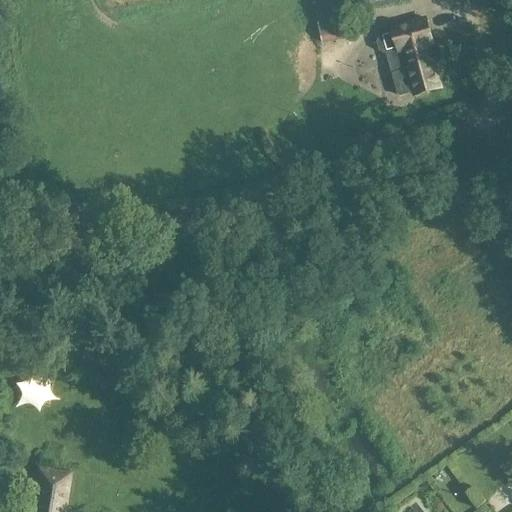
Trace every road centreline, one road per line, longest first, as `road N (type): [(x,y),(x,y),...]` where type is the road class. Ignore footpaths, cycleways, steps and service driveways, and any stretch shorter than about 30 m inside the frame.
road 1 (unclassified): [(228,211),(511,103)]
road 2 (unclassified): [(228,211),(118,214),(0,202)]
road 3 (track): [(471,0),(491,124)]
